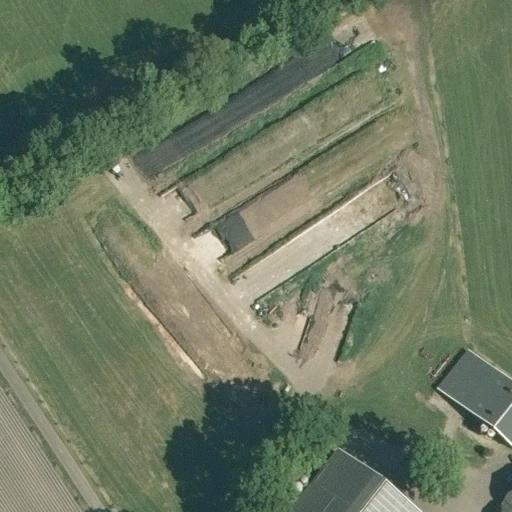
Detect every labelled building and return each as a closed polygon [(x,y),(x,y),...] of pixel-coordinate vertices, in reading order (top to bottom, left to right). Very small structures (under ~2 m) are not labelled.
[(386,129),(375,133),(384,154),(395,150),(386,129)] [(397,180),(391,193),(407,200),(413,188),(397,180)] [(498,377),(466,352),(436,390),(467,414),(498,377)] [(511,388),(498,377),(467,414),(503,443),(511,431),(511,388)] [(413,511),(341,455),(296,511),(413,511)] [(511,511),(511,489),(500,505),(508,511),(511,511)]
